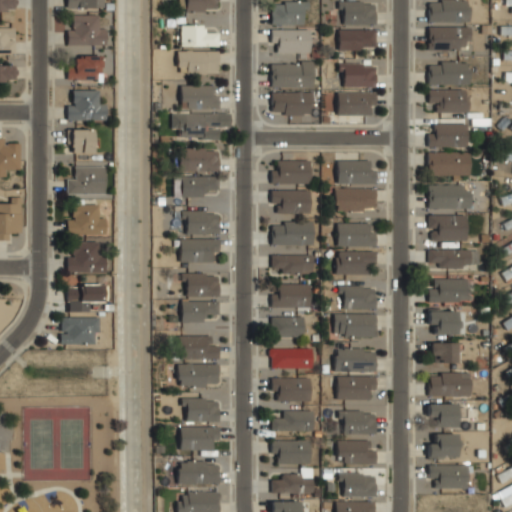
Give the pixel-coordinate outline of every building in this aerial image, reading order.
[(13,0),(0,0),(0,9),(13,9),(13,0)] [(64,0),(65,8),(99,7),(99,0),(64,0)] [(184,0),(184,10),(216,10),(216,0),(184,0)] [(337,0),(337,24),(373,24),(373,0),(337,0)] [(426,0),(426,21),(466,22),(467,0),(457,0),(426,0)] [(304,1),(269,1),(269,24),(304,24),(304,1)] [(96,15),(70,15),(70,29),(65,29),(65,45),(103,44),(103,28),(96,28),(96,15)] [(179,25),(179,45),(216,46),(216,31),(203,31),(203,25),(179,25)] [(13,26),(0,26),(0,52),(13,52),(13,26)] [(466,50),(467,27),(426,26),(425,49),(466,50)] [(337,28),(337,49),(374,49),(374,28),(337,28)] [(308,29),(272,29),(272,52),(308,52),(308,29)] [(176,73),(216,73),(216,51),(176,50),(176,73)] [(99,56),(66,56),(66,79),(99,79),(99,56)] [(311,86),(311,61),(269,61),(269,86),(311,86)] [(426,84),(467,84),(466,62),(426,63),(426,84)] [(0,80),(14,80),(14,63),(0,63),(0,80)] [(337,63),(337,85),(373,85),(373,63),(337,63)] [(211,85),(178,85),(179,108),(217,107),(217,95),(211,95),(211,85)] [(64,119),(103,120),(103,103),(95,103),(96,90),(70,89),(70,105),(65,105),(64,119)] [(426,102),(434,102),(434,112),(465,113),(466,89),(426,89),(426,102)] [(311,114),(311,91),(270,91),(270,114),(311,114)] [(371,92),(335,92),(335,115),(371,115),(371,92)] [(170,112),(170,128),(178,128),(178,137),(217,138),(217,126),(228,126),(228,114),(170,112)] [(464,123),(432,123),(432,133),(426,133),(426,146),(464,147),(464,123)] [(90,153),(91,130),(69,129),(69,152),(90,153)] [(19,164),(19,144),(9,144),(9,136),(0,136),(0,174),(8,174),(8,164),(19,164)] [(216,171),(216,149),(177,148),(177,170),(216,171)] [(425,175),(467,174),(467,151),(425,152),(425,175)] [(511,165),(511,155),(502,152),(499,160),(511,165)] [(308,159),(269,159),(269,182),(308,182),(308,159)] [(373,168),(368,168),(368,159),(336,159),(336,182),(373,182),(373,168)] [(102,166),(72,166),(72,178),(64,178),(64,193),(83,193),(83,197),(102,198),(102,166)] [(201,197),(202,189),(216,189),(217,176),(173,175),(172,197),(201,197)] [(425,207),(467,208),(468,185),(426,185),(425,207)] [(373,210),(373,186),(333,186),(333,210),(373,210)] [(308,212),(308,188),(269,188),(269,204),(278,204),(278,212),(308,212)] [(511,201),(511,192),(496,199),(499,207),(511,201)] [(20,195),(2,195),(2,202),(0,202),(0,238),(11,238),(11,229),(20,229),(20,195)] [(96,204),(70,204),(70,219),(64,219),(65,235),(104,234),(103,217),(97,217),(96,204)] [(182,233),(216,233),(216,210),(181,211),(182,233)] [(464,215),(426,214),(426,227),(429,227),(428,240),(464,240),(464,215)] [(511,227),(511,217),(500,223),(504,231),(511,227)] [(311,219),(269,219),(269,242),(311,242),(311,219)] [(335,244),(373,245),(373,221),(335,221),(335,244)] [(178,262),(211,261),(211,252),(216,251),(216,238),(177,239),(178,262)] [(64,256),(65,272),(101,271),(100,241),(69,242),(69,256),(64,256)] [(511,251),(511,241),(495,251),(499,258),(511,251)] [(460,268),(460,263),(475,263),(475,248),(425,249),(426,263),(436,263),(436,268),(460,268)] [(334,249),(334,272),(365,272),(365,261),(373,261),(373,249),(334,249)] [(269,252),(269,272),(311,272),(311,252),(269,252)] [(511,275),(511,265),(498,274),(503,281),(511,275)] [(184,295),(216,296),(216,273),(179,273),(179,281),(184,281),(184,295)] [(465,279),(431,278),(431,288),(426,288),(426,301),(464,302),(465,279)] [(308,282),(269,282),(269,305),(308,305),(308,282)] [(373,283),(338,283),(338,306),(373,306),(373,283)] [(65,284),(65,311),(78,311),(78,302),(101,302),(101,285),(65,284)] [(511,303),(511,292),(502,299),(507,307),(511,303)] [(216,301),(179,300),(179,322),(202,322),(202,314),(216,314),(216,301)] [(454,310),(426,311),(426,324),(432,324),(432,334),(454,334),(454,310)] [(373,312),(332,312),(332,335),(373,335),(373,312)] [(301,315),(269,315),(269,335),(301,335),(301,315)] [(58,343),(92,344),(92,332),(96,332),(97,317),(58,317),(58,343)] [(511,327),(511,317),(501,324),(506,331),(511,327)] [(209,335),(177,335),(178,358),(216,358),(216,345),(209,345),(209,335)] [(511,340),(501,348),(506,355),(511,351),(511,340)] [(455,342),(428,342),(428,355),(436,355),(436,362),(454,362),(455,342)] [(269,367),(309,367),(309,346),(269,346),(269,367)] [(333,370),(374,370),(374,346),(333,346),(333,370)] [(216,363),(176,363),(176,385),(216,386),(216,363)] [(426,375),(426,395),(467,396),(467,372),(438,372),(437,375),(426,375)] [(335,374),(335,397),(373,397),(373,374),(335,374)] [(308,400),(308,375),(270,375),(270,390),(277,390),(277,400),(308,400)] [(511,402),(511,392),(490,403),(494,411),(511,402)] [(217,421),(216,398),(182,399),(182,422),(217,421)] [(454,427),(455,404),(426,403),(425,417),(432,417),(431,426),(454,427)] [(311,429),(311,408),(280,408),(280,418),(269,418),(269,429),(311,429)] [(337,432),(373,432),(373,408),(337,408),(337,432)] [(511,421),(499,430),(503,437),(511,431),(511,421)] [(211,449),(210,440),(217,440),(217,426),(177,427),(178,450),(211,449)] [(455,457),(454,433),(432,434),(432,443),(426,443),(426,457),(455,457)] [(309,438),(269,438),(269,461),(309,461),(309,438)] [(374,439),(336,439),(335,462),(373,462),(374,439)] [(511,452),(511,443),(503,448),(507,455),(511,452)] [(216,483),(215,461),(176,462),(176,484),(216,483)] [(464,465),(426,464),(425,478),(431,478),(431,487),(464,488),(464,465)] [(511,475),(511,466),(495,474),(498,482),(511,475)] [(340,495),(373,495),(373,471),(340,471),(340,495)] [(270,492),(311,492),(311,472),(270,472),(270,492)] [(174,511),(216,511),(217,492),(180,491),(179,501),(175,501),(174,511)] [(511,491),(497,499),(501,507),(511,501),(511,491)] [(299,511),(299,499),(269,499),(269,511),(299,511)] [(334,511),(371,511),(371,499),(334,499),(334,511)]
